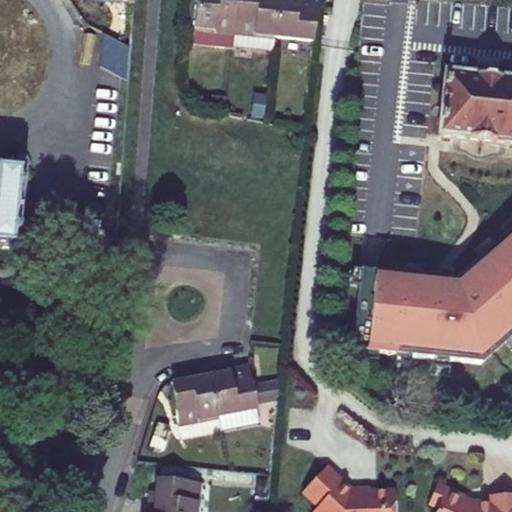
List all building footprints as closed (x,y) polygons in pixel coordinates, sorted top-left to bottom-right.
[(191,0),(190,7),(196,7),(194,27),(233,31),(236,0),(191,0)] [(232,47),(272,50),(273,35),(277,0),(236,0),(233,31),(232,47)] [(317,0),(277,0),(273,35),(314,39),(317,0)] [(101,67),(127,79),(130,48),(103,34),(101,67)] [(511,81),(443,74),(436,139),(511,146),(511,81)] [(255,95),(253,115),(262,117),(264,96),(255,95)] [(290,126),(303,128),(304,119),(291,118),(290,126)] [(0,246),(15,248),(24,165),(0,162),(0,246)] [(67,219),(58,300),(88,303),(98,222),(67,219)] [(361,271),(352,350),(481,363),(511,339),(511,236),(455,280),(361,271)] [(236,371),(229,372),(228,367),(209,371),(218,417),(257,409),(255,397),(278,391),(280,380),(252,386),(249,368),(236,371)] [(171,385),(179,425),(218,417),(209,371),(189,376),(190,381),(184,382),(171,385)] [(221,431),(260,423),(257,409),(218,417),(221,431)] [(179,425),(182,439),(221,431),(218,417),(179,425)] [(323,469),(299,495),(315,509),(312,511),(392,511),(391,491),(366,493),(347,494),(344,492),(346,490),(323,469)] [(156,492),(155,498),(150,498),(148,511),(195,511),(198,483),(157,479),(156,492)] [(464,494),(436,482),(427,502),(436,506),(433,511),(495,511),(497,494),(489,494),(489,499),(478,499),(478,503),(471,503),(461,499),(464,494)] [(511,511),(511,493),(497,494),(495,511),(511,511)]
